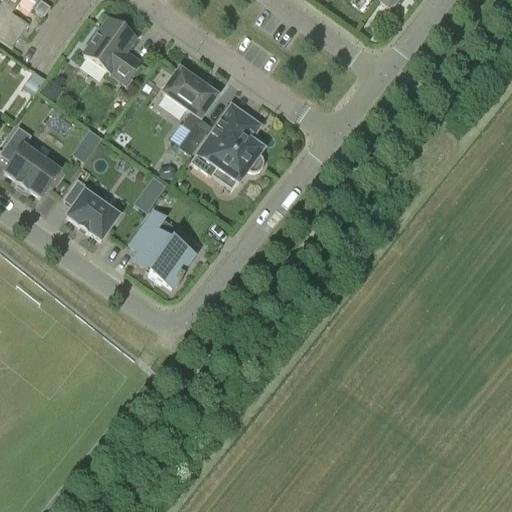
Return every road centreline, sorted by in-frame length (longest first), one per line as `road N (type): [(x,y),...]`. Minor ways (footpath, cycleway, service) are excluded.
road 1 (residential): [(163,325),(187,323),(330,136)]
road 2 (residential): [(330,136),(137,0)]
road 3 (residential): [(163,325),(0,212)]
road 4 (residential): [(377,75),(270,0)]
